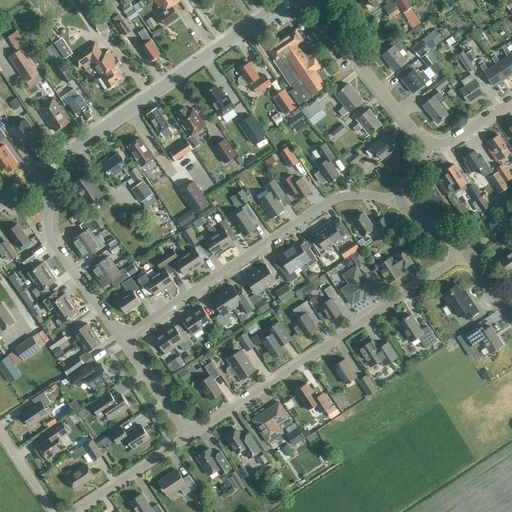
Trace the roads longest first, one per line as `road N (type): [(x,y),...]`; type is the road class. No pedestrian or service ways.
road 1 (residential): [(188,436),(465,253)]
road 2 (residential): [(394,202),(365,194),(324,202),(120,339)]
road 3 (tertiary): [(36,174),(287,0)]
road 4 (residential): [(120,339),(50,241),(50,203),(36,174)]
road 5 (residential): [(429,142),(317,0)]
road 6 (residential): [(73,511),(188,436)]
